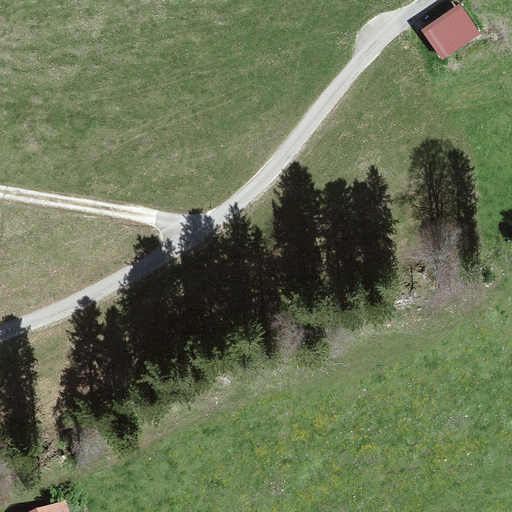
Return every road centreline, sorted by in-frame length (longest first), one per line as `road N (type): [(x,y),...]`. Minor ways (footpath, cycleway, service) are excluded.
road 1 (track): [(0,332),(55,312),(195,236),(262,179),(371,50),(429,0)]
road 2 (track): [(0,193),(165,221),(195,236)]
